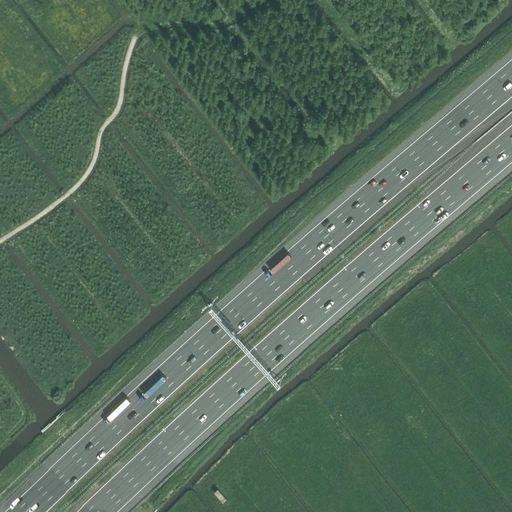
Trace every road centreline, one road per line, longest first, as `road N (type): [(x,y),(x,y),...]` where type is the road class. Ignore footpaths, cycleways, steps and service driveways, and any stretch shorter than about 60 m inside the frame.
road 1 (motorway): [(511,79),(20,511)]
road 2 (motorway): [(97,511),(511,143)]
